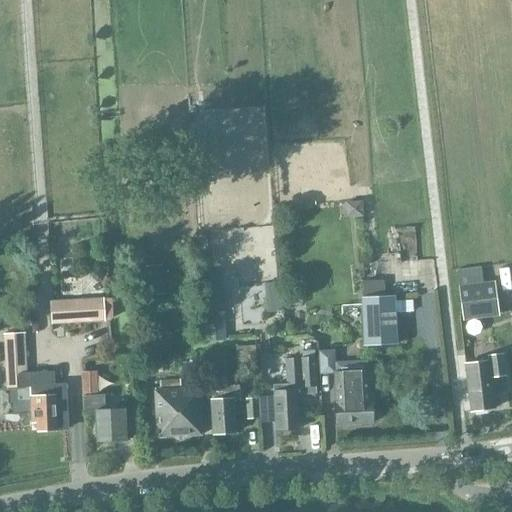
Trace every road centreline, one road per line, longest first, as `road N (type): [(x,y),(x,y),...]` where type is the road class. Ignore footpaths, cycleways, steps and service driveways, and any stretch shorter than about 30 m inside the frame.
road 1 (tertiary): [(0,511),(78,492),(235,472),(511,447)]
road 2 (unknown): [(411,0),(453,457)]
